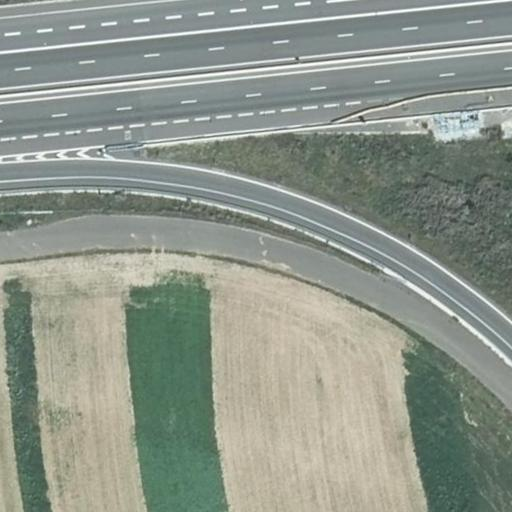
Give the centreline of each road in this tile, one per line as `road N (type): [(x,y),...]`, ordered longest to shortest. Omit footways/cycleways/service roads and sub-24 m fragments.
road 1 (trunk): [(0,177),(113,172),(281,208),(396,260),(511,350)]
road 2 (trunk): [(0,123),(511,69)]
road 3 (trunk): [(511,18),(0,71)]
road 4 (trunk): [(257,0),(0,32)]
